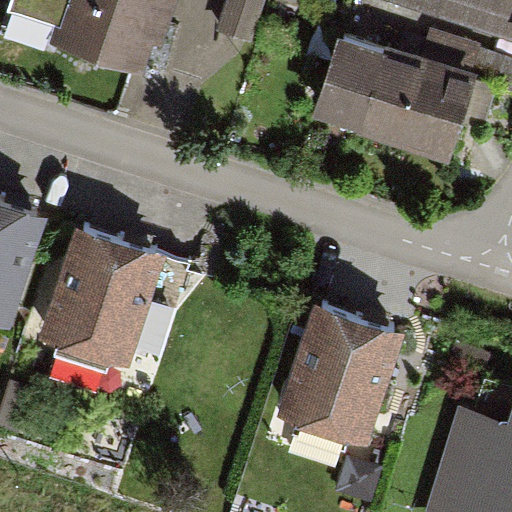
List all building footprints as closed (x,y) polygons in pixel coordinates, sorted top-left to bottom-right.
[(54,21),(49,36),(144,67),(154,37),(163,39),(175,0),(7,0),(6,5),(54,21)] [(265,0),(225,0),(218,25),(254,36),(265,0)] [(511,0),(411,0),(511,31),(511,0)] [(341,21),(313,103),(363,120),(362,124),(448,153),(461,114),(485,122),(498,82),(511,86),(511,49),(433,23),(424,49),(341,21)] [(48,201),(0,185),(0,317),(9,321),(48,201)] [(169,241),(78,211),(39,330),(129,360),(169,241)] [(407,319),(317,289),(277,408),(368,438),(407,319)] [(460,398),(425,511),(511,511),(511,400),(508,413),(460,398)] [(278,420),(273,446),(342,459),(347,432),(278,420)]
